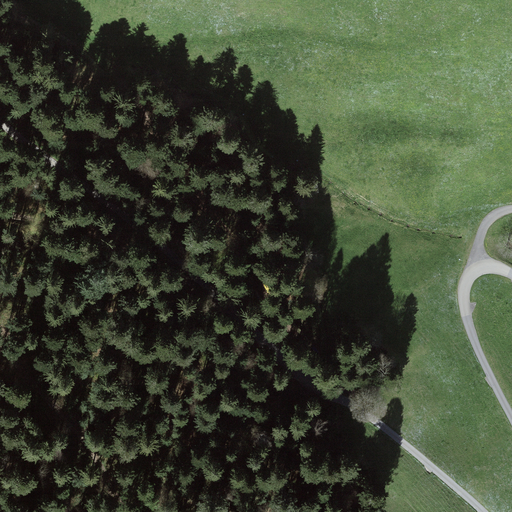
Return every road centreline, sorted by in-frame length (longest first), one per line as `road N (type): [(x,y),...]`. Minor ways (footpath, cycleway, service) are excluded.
road 1 (track): [(481,511),(0,119)]
road 2 (track): [(511,273),(480,268),(463,293),(465,317),(511,418)]
